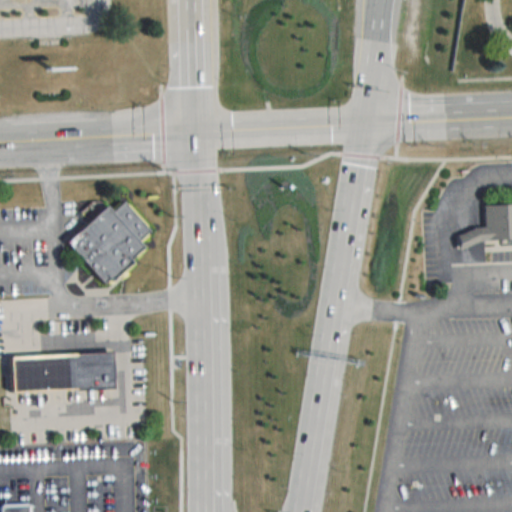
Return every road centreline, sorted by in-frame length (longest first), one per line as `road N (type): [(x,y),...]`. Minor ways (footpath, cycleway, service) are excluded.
road 1 (primary): [(296,511),(360,121)]
road 2 (primary): [(194,178),(201,501)]
road 3 (secondary): [(192,129),(360,121)]
road 4 (secondary): [(360,121),(511,115)]
road 5 (primary): [(188,0),(192,129)]
road 6 (secondary): [(67,136),(192,129)]
